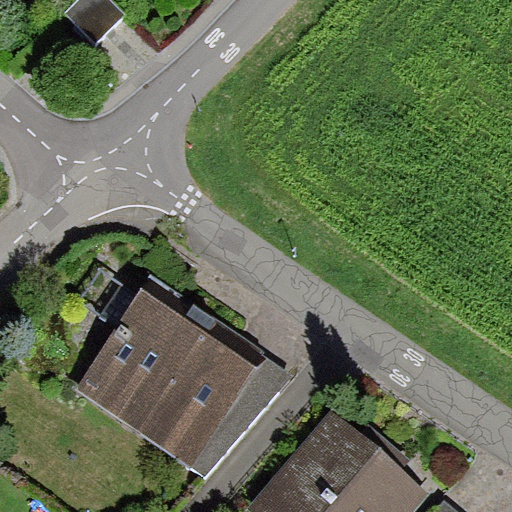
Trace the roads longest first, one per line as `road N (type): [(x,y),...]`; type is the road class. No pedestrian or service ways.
road 1 (residential): [(511,441),(112,154)]
road 2 (residential): [(112,154),(263,0)]
road 3 (residential): [(0,265),(89,178)]
